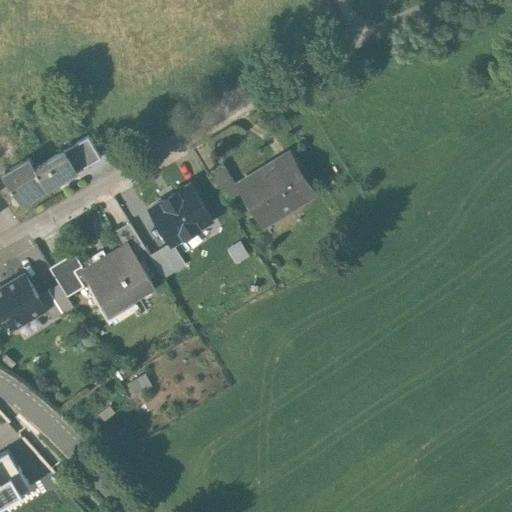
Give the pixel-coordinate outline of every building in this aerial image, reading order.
[(0,162),(4,169),(28,155),(19,138),(7,122),(0,125),(0,162)] [(66,148),(76,167),(99,155),(89,136),(66,148)] [(34,163),(47,186),(77,169),(76,167),(66,148),(64,146),(34,163)] [(290,149),(237,182),(241,189),(263,224),(317,192),(290,149)] [(4,169),(23,200),(47,186),(34,163),(28,155),(4,169)] [(241,189),(237,182),(225,163),(209,173),(225,199),(241,189)] [(191,181),(151,205),(173,241),(212,217),(191,181)] [(124,242),(131,254),(144,246),(129,223),(117,230),(124,242)] [(124,242),(84,266),(111,309),(150,285),(131,254),(124,242)] [(162,248),(150,255),(163,277),(175,270),(162,248)] [(73,252),(50,266),(60,281),(68,294),(83,285),(73,268),(80,264),(73,252)] [(26,272),(0,286),(0,312),(8,327),(46,305),(39,294),(26,272)] [(60,281),(39,294),(46,305),(53,317),(74,305),(71,299),(68,294),(60,281)] [(0,439),(0,475),(17,465),(1,440),(0,439)] [(27,480),(17,465),(0,475),(0,496),(1,497),(27,480)]
